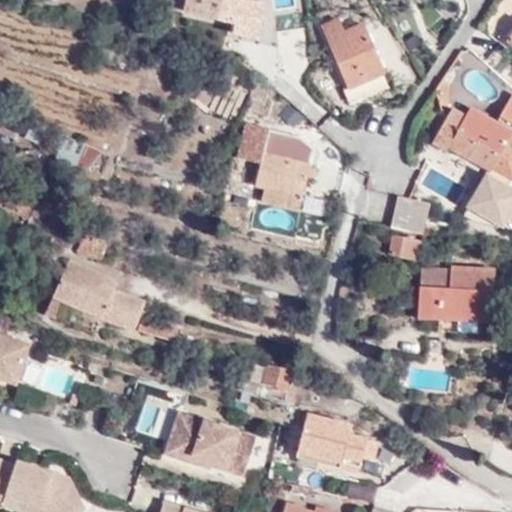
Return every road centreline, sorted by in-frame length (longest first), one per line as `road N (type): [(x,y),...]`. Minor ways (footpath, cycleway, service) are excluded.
road 1 (residential): [(362,149),(326,333),(429,439),(511,493)]
road 2 (residential): [(489,0),(415,106),(362,149)]
road 3 (residential): [(0,416),(87,442),(116,466)]
